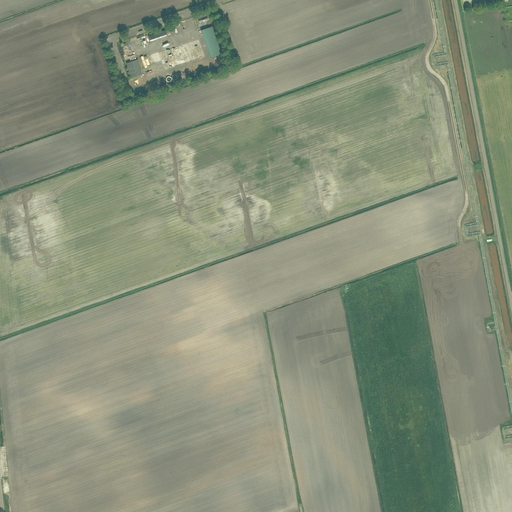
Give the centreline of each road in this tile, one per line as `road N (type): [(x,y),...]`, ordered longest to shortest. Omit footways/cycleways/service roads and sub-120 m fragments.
road 1 (unclassified): [(511,306),(455,0)]
road 2 (track): [(429,0),(435,33),(426,63),(446,91),(466,197),(461,244)]
